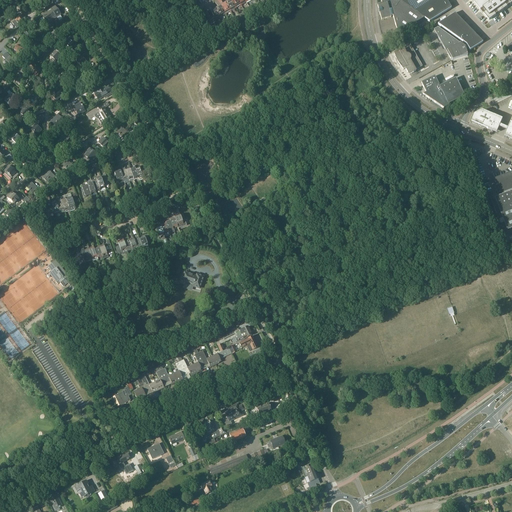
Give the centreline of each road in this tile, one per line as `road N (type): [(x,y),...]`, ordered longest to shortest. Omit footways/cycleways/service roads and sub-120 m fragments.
road 1 (unclassified): [(277,358),(195,203),(70,0)]
road 2 (unclassified): [(0,503),(100,442),(277,358)]
road 3 (secondary): [(356,509),(418,478),(492,416)]
road 4 (secondary): [(484,406),(354,503)]
road 5 (unclassified): [(336,497),(277,358)]
road 6 (unclassified): [(425,111),(383,67),(366,0)]
